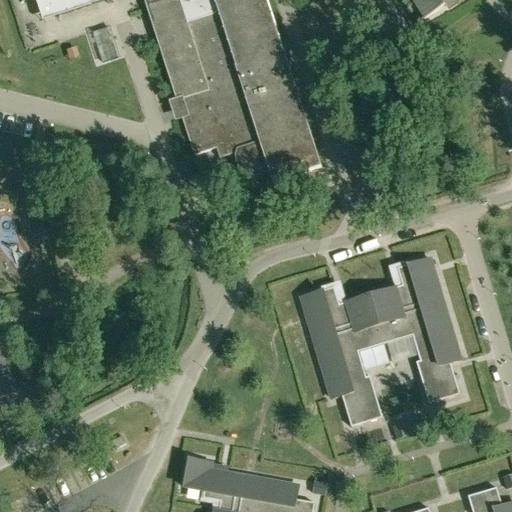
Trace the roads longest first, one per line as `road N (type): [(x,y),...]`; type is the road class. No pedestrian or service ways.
road 1 (residential): [(337,511),(347,474),(511,427)]
road 2 (residential): [(461,209),(511,380)]
